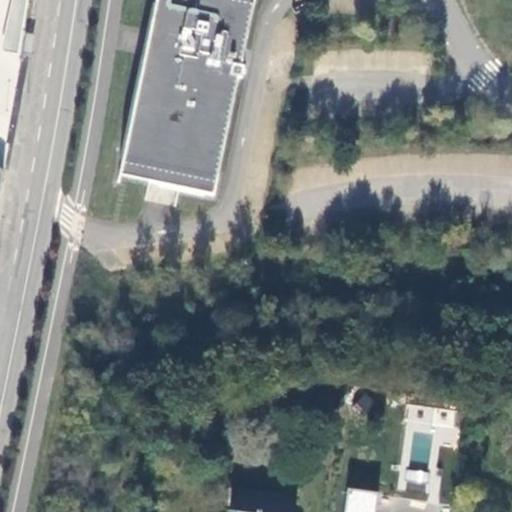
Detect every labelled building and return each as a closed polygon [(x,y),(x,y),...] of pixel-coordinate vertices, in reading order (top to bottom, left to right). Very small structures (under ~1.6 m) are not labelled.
[(163,0),(154,46),(152,58),(144,56),(121,163),(151,170),(148,182),(148,183),(162,187),(213,197),(218,176),(214,175),(234,77),(242,79),(244,67),(237,66),(250,0),(163,0)] [(163,0),(155,0),(144,56),(152,58),(154,46),(163,0)] [(125,177),(148,182),(151,170),(121,163),(118,176),(125,177)] [(294,511),(297,497),(234,488),(229,511),(294,511)] [(373,511),(376,496),(347,492),(344,511),(373,511)]
